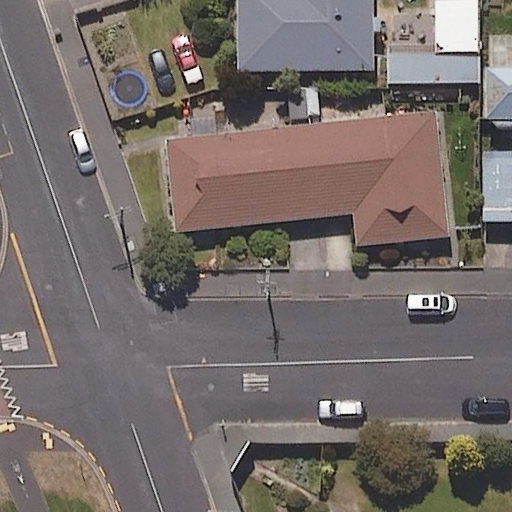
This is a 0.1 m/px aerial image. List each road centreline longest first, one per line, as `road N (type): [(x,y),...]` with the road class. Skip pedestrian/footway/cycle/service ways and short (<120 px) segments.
road 1 (residential): [(111,365),(511,357)]
road 2 (residential): [(111,365),(0,35)]
road 3 (residential): [(162,511),(111,365)]
